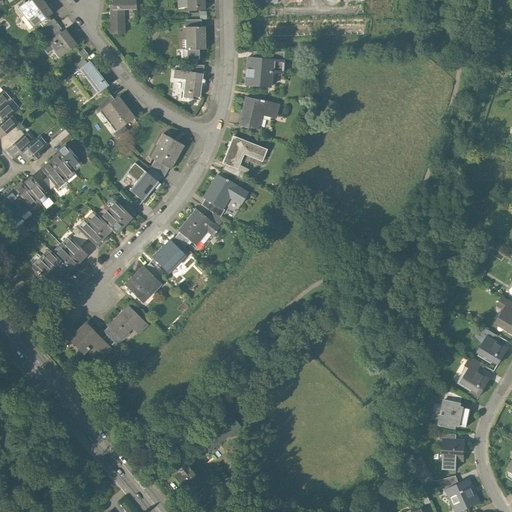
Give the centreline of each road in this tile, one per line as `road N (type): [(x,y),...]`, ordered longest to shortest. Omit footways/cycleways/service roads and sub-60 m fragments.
road 1 (residential): [(226,0),(228,55),(213,135),(191,180),(94,296)]
road 2 (primary): [(0,322),(158,511)]
road 3 (residential): [(511,374),(480,438),(483,470),(505,511)]
